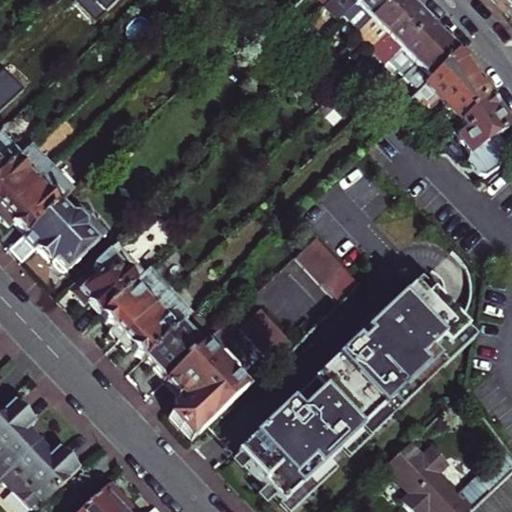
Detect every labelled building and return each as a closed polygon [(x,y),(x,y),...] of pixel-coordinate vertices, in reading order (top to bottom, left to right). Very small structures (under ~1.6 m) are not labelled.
[(348,0),(329,0),(330,0),(338,8),(335,12),(342,18),(343,17),(347,13),(354,6),(348,0)] [(359,0),(354,6),(370,22),(392,0),(359,0)] [(404,0),(392,0),(370,22),(359,33),(356,36),(370,50),(384,36),(413,8),(404,0)] [(511,0),(491,0),(511,20),(511,0)] [(347,21),(359,33),(370,22),(354,6),(347,13),(351,17),(347,21)] [(413,8),(384,36),(399,52),(428,23),(413,8)] [(347,13),(343,17),(347,21),(351,17),(347,13)] [(428,23),(399,52),(414,66),(442,38),(428,23)] [(385,66),(388,63),(399,52),(384,36),(370,50),(385,66)] [(442,38),(414,66),(429,81),(458,53),(442,38)] [(406,73),(414,66),(399,52),(388,63),(399,74),(403,70),(406,73)] [(459,124),(486,97),(458,53),(429,81),(417,93),(398,111),(401,115),(412,127),(436,105),(459,124)] [(337,54),(329,61),(345,74),(351,68),(337,54)] [(410,77),(406,81),(417,93),(429,81),(414,66),(406,73),(410,77)] [(3,89),(0,92),(0,128),(21,109),(3,89)] [(499,161),(510,154),(504,143),(499,146),(494,137),(508,129),(486,97),(459,124),(465,129),(457,134),(469,153),(466,161),(476,176),(484,178),(497,169),(499,161)] [(0,145),(0,174),(19,156),(10,147),(6,152),(0,145)] [(24,151),(19,156),(0,174),(0,210),(4,215),(46,175),(24,151)] [(51,171),(46,175),(4,215),(24,237),(58,205),(67,197),(53,182),(57,178),(51,171)] [(66,213),(58,205),(24,237),(7,252),(19,265),(34,251),(49,266),(52,263),(62,274),(94,244),(80,228),(80,222),(73,214),(66,213)] [(331,259),(312,239),(292,259),(301,268),(317,285),(334,303),(354,284),(331,259)] [(97,274),(85,286),(77,294),(85,302),(100,318),(144,277),(116,247),(92,269),(97,274)] [(121,340),(167,295),(163,291),(160,294),(144,277),(100,318),(121,340)] [(82,304),(85,302),(77,294),(85,286),(80,280),(69,291),(82,304)] [(414,282),(232,456),(279,507),(388,401),(385,397),(393,388),(399,395),(435,361),(432,359),(461,331),(414,282)] [(141,361),(177,327),(184,320),(168,303),(172,300),(167,295),(121,340),(141,361)] [(255,309),(235,329),(252,346),(270,364),(290,345),(255,309)] [(197,349),(177,327),(141,361),(161,383),(197,349)] [(250,383),(208,339),(197,349),(161,383),(174,396),(181,404),(173,411),(172,412),(195,436),(250,383)] [(181,404),(174,396),(172,397),(171,399),(171,401),(170,403),(170,405),(171,407),(172,409),(172,410),(173,411),(181,404)] [(0,481),(0,482),(41,443),(29,431),(35,425),(15,403),(0,416),(0,481)] [(172,412),(165,419),(188,443),(195,436),(172,412)] [(0,482),(3,484),(29,511),(35,511),(79,471),(59,450),(53,456),(41,443),(0,482)] [(453,496),(433,474),(443,465),(429,449),(419,458),(408,446),(387,465),(383,470),(408,496),(399,504),(406,511),(462,511),(464,510),(479,497),(484,491),(472,479),(453,496)] [(511,464),(502,451),(472,479),(484,491),(492,484),(505,472),(511,465),(511,464)] [(511,511),(511,465),(505,472),(492,484),(484,491),(479,497),(464,510),(462,511),(511,511)] [(126,511),(105,489),(81,511),(126,511)]
